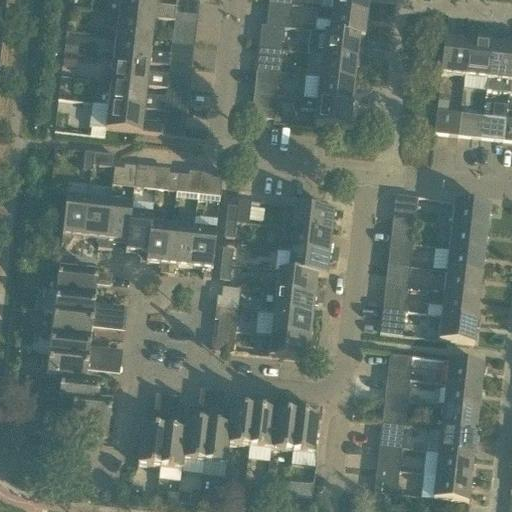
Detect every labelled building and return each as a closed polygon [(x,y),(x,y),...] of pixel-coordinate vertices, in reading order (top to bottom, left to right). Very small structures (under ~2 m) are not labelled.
[(119,0),(118,17),(153,21),(173,24),(196,27),(197,17),(175,15),(175,10),(155,7),(155,0),(119,0)] [(268,0),(268,6),(291,9),(292,0),(268,0)] [(321,0),(321,12),(366,16),(368,0),(321,0)] [(328,36),(359,40),(364,40),(366,16),(321,12),(316,11),(315,22),(329,23),(328,36)] [(115,39),(151,44),(153,21),(118,17),(115,39)] [(261,29),(283,31),(289,31),(290,23),(267,20),(266,29),(261,28),(261,29)] [(258,51),(281,53),(283,31),(261,29),(258,51)] [(307,56),(320,57),(357,61),(359,40),(328,36),(309,34),(307,56)] [(172,37),(171,46),(194,49),(195,40),(172,37)] [(113,62),(149,67),(191,72),(192,63),(169,60),(170,57),(149,54),(151,44),(115,39),(113,62)] [(440,76),(465,79),(469,43),(444,41),(440,76)] [(465,79),(487,81),(491,46),(469,43),(465,79)] [(508,97),(509,83),(511,54),(511,47),(491,46),(487,81),(486,95),(508,97)] [(318,80),(354,84),(357,61),(320,57),(318,80)] [(110,86),(146,90),(166,92),(188,95),(189,85),(167,83),(168,78),(148,75),(149,67),(113,62),(110,86)] [(257,65),(256,74),(279,76),(280,67),(257,65)] [(318,80),(316,103),(352,106),(354,84),(318,80)] [(146,90),(110,86),(108,108),(143,112),(186,117),(187,108),(164,105),(165,100),(145,98),(146,90)] [(254,87),(253,96),(276,98),(277,89),(254,87)] [(276,98),(253,96),(251,120),(273,123),(276,98)] [(352,106),(316,103),(300,101),(299,112),(315,114),(313,127),(349,131),(352,106)] [(143,112),(108,108),(105,132),(141,135),(161,138),(183,141),(184,131),(162,129),(162,126),(142,124),(143,112)] [(449,138),(459,139),(461,116),(452,115),(449,138)] [(461,116),(459,139),(481,142),(483,119),(461,116)] [(481,142),(503,144),(505,121),(483,119),(481,142)] [(91,174),(92,168),(93,155),(84,154),(82,173),(91,174)] [(92,168),(114,170),(115,158),(93,155),(92,168)] [(135,169),(135,172),(133,190),(143,191),(145,170),(135,169)] [(123,171),(114,170),(112,187),(121,188),(123,171)] [(167,193),(176,195),(178,177),(169,176),(167,193)] [(188,178),(178,177),(176,195),(186,196),(188,178)] [(197,202),(219,205),(221,182),(199,179),(197,202)] [(392,224),(415,226),(417,201),(395,198),(392,224)] [(84,241),(88,202),(66,200),(61,247),(68,248),(69,239),(84,241)] [(104,252),(110,204),(88,202),(84,241),(98,242),(97,251),(104,252)] [(237,209),(227,208),(225,224),(236,226),(248,227),(250,209),(259,210),(259,206),(238,203),(237,209)] [(130,216),(131,216),(132,207),(110,204),(104,252),(111,253),(112,244),(126,245),(130,216)] [(489,209),(453,205),(451,230),(486,234),(489,209)] [(292,232),(331,236),(332,222),(341,223),(342,215),(295,210),(292,232)] [(150,227),(151,227),(152,218),(131,216),(130,216),(126,245),(125,254),(140,256),(139,265),(146,266),(150,227)] [(236,226),(225,224),(223,240),(234,241),(236,226)] [(389,246),(412,249),(415,226),(392,224),(389,246)] [(166,277),(172,229),(151,227),(150,227),(146,266),(160,267),(159,276),(166,277)] [(188,270),(193,232),(172,229),(166,277),(174,278),(175,269),(188,270)] [(448,253),(483,257),(486,234),(451,230),(448,253)] [(193,232),(188,270),(203,272),(202,281),(210,282),(215,234),(193,232)] [(290,253),(337,258),(338,252),(329,250),(331,236),(292,232),(290,253)] [(387,268),(410,271),(412,249),(389,246),(387,268)] [(222,251),(220,267),(231,268),(233,252),(222,251)] [(287,275),(316,279),(326,280),(328,265),(337,266),(337,258),(290,253),(289,255),(277,253),(274,273),(278,274),(287,275)] [(483,257),(448,253),(446,275),(481,279),(483,257)] [(39,269),(26,267),(23,290),(36,291),(39,269)] [(220,267),(218,283),(229,284),(231,268),(220,267)] [(386,277),(409,280),(410,271),(387,268),(386,277)] [(58,271),(56,294),(94,298),(96,284),(109,285),(110,277),(97,275),(58,271)] [(275,295),(323,301),(324,293),(315,292),(316,279),(287,275),(278,274),(275,295)] [(481,279),(446,275),(443,297),(478,301),(481,279)] [(238,301),(240,292),(222,290),(221,299),(238,301)] [(382,314),(404,317),(407,293),(384,291),(382,314)] [(53,315),(106,321),(106,313),(93,311),(94,298),(56,294),(53,315)] [(273,317),(311,321),(313,307),(322,308),(323,301),(275,295),(262,294),(259,316),(273,317)] [(425,307),(442,309),(440,321),(476,324),(478,301),(443,297),(426,295),(425,307)] [(379,337),(402,339),(404,317),(382,314),(379,337)] [(51,336),(90,341),(91,327),(105,328),(106,321),(53,315),(51,336)] [(273,317),(270,339),(318,344),(319,336),(310,335),(311,321),(273,317)] [(438,343),(446,344),(473,347),(476,324),(440,321),(438,343)] [(218,324),(217,333),(235,335),(236,325),(218,324)] [(234,345),(235,335),(217,333),(216,343),(234,345)] [(49,358),(101,363),(102,356),(88,354),(90,341),(51,336),(49,358)] [(318,344),(270,339),(268,360),(307,365),(308,350),(317,351),(318,344)] [(386,382),(409,385),(412,360),(389,357),(386,382)] [(60,382),(85,382),(86,370),(100,371),(101,363),(49,358),(46,380),(60,382)] [(483,368),(448,364),(445,389),(480,392),(483,368)] [(72,404),(110,408),(111,400),(97,398),(99,384),(85,382),(60,382),(58,403),(72,404)] [(408,394),(409,385),(386,382),(385,391),(408,394)] [(480,392),(445,389),(442,412),(478,416),(480,392)] [(227,448),(228,449),(248,451),(255,398),(247,398),(245,411),(230,409),(228,429),(229,429),(227,448)] [(248,451),(270,453),(275,415),(261,413),(262,399),(255,398),(248,451)] [(270,453),(292,456),(298,403),(290,402),(288,416),(275,415),(270,453)] [(305,404),(298,403),(292,456),(313,458),(318,420),(304,418),(305,404)] [(110,408),(72,404),(69,426),(72,426),(71,436),(107,440),(110,408)] [(405,417),(406,408),(383,405),(382,414),(405,417)] [(183,463),(204,466),(210,413),(201,412),(200,426),(185,424),(184,434),(186,434),(182,463),(183,463)] [(442,412),(440,434),(475,438),(478,416),(442,412)] [(226,468),(228,449),(227,448),(229,429),(228,429),(216,428),(217,414),(210,413),(204,466),(226,468)] [(138,468),(159,471),(165,418),(157,418),(156,431),(142,430),(137,468),(138,468)] [(165,418),(159,471),(182,473),(183,463),(182,463),(186,434),(184,434),(172,433),(173,419),(165,418)] [(404,430),(381,428),(378,451),(401,454),(404,430)] [(475,438),(440,434),(437,457),(473,461),(475,438)] [(377,460),(400,463),(401,454),(378,451),(377,460)] [(473,461),(437,457),(435,479),(470,483),(473,461)] [(223,491),(236,493),(239,473),(226,471),(223,491)] [(399,475),(376,473),(373,496),(396,498),(399,475)] [(435,479),(432,502),(434,502),(468,506),(470,483),(435,479)]
